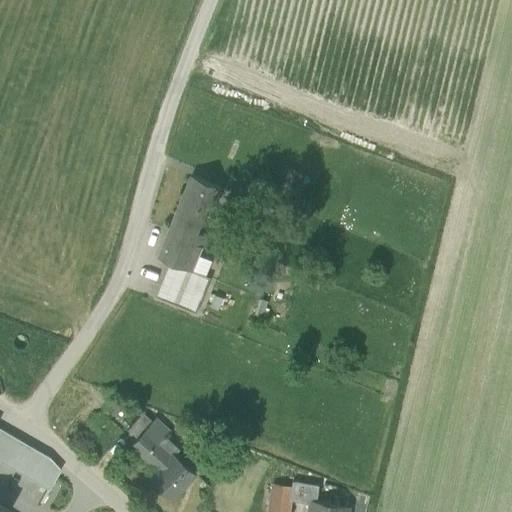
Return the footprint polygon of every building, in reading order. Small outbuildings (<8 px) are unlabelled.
[(284,166),(270,201),(291,210),(304,175),(284,166)] [(170,262),(193,271),(199,256),(207,236),(199,233),(210,206),(213,207),(221,188),(193,176),(186,194),(185,194),(159,258),(170,262)] [(199,256),(193,271),(206,276),(213,262),(199,256)] [(156,297),(197,314),(211,278),(206,276),(193,271),(170,262),(156,297)] [(127,431),(137,441),(143,435),(143,436),(153,425),(151,423),(141,415),(127,431)] [(153,425),(143,436),(157,448),(163,441),(171,432),(156,418),(151,423),(153,425)] [(48,457),(0,429),(0,462),(49,491),(60,471),(60,472),(61,470),(60,469),(48,457)] [(150,480),(173,500),(194,476),(172,457),(176,453),(163,441),(157,448),(143,436),(143,435),(137,441),(131,448),(157,472),(150,480)] [(288,485),(287,489),(293,489),(291,503),(313,506),(316,507),(319,489),(288,485)] [(289,511),(291,503),(293,489),(287,489),(273,487),(269,511),(289,511)]
